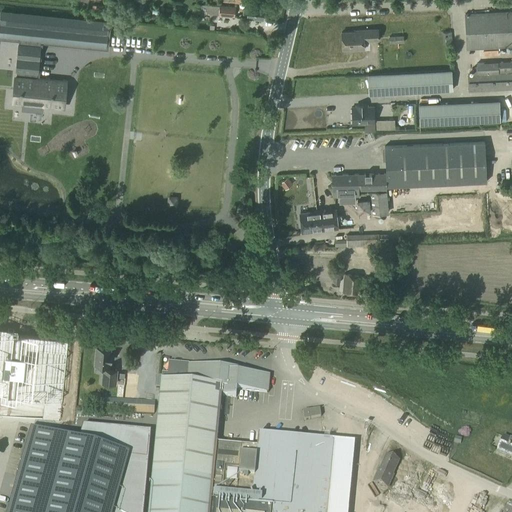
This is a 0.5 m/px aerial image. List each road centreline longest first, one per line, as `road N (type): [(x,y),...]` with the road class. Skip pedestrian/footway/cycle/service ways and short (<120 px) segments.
road 1 (tertiary): [(277,314),(267,137),(298,0)]
road 2 (unknown): [(269,243),(226,213),(227,81),(210,69),(133,56)]
road 3 (primary): [(277,314),(239,302),(0,280)]
road 4 (primary): [(0,295),(277,314)]
road 5 (unknown): [(0,205),(92,213),(111,201),(133,56)]
road 6 (unknown): [(266,152),(350,155),(394,136),(474,133),(511,147)]
road 7 (primary): [(511,337),(277,314)]
road 8 (unclassified): [(352,416),(298,386),(277,314)]
